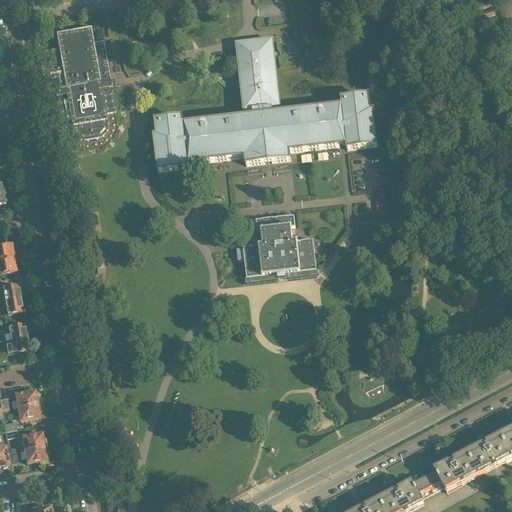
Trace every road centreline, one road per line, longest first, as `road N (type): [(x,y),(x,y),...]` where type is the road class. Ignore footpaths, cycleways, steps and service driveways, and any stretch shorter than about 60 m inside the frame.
road 1 (secondary): [(273,495),(511,368)]
road 2 (residential): [(279,509),(511,392)]
road 3 (tertiary): [(62,368),(36,221)]
